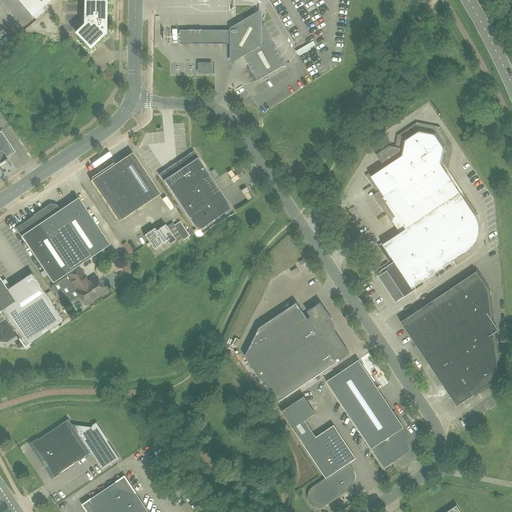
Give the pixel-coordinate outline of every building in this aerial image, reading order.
[(51,0),(17,0),(32,16),(51,0)] [(84,0),(84,14),(85,14),(85,24),(76,33),(90,47),(104,34),(101,30),(104,27),(104,15),(104,0),(84,0)] [(230,52),(241,58),(244,56),(258,80),(285,65),(271,40),(272,40),(261,21),(258,27),(248,22),(243,31),(235,26),(230,28),(230,24),(233,24),(233,19),(230,19),(230,15),(221,15),(221,24),(221,52),(230,52)] [(398,218),(455,179),(445,165),(447,158),(449,148),(438,131),(418,127),(401,138),(399,148),(389,146),(376,155),(385,168),(371,177),(380,191),(374,195),(392,222),(398,218)] [(0,163),(3,162),(7,159),(6,158),(14,152),(1,132),(0,131),(0,163)] [(231,208),(193,152),(159,175),(197,231),(231,208)] [(132,153),(90,181),(118,222),(160,194),(132,153)] [(456,266),(471,256),(468,252),(473,248),(477,242),(479,235),(479,229),(478,222),(475,216),(478,214),(455,179),(398,218),(406,230),(383,245),(394,262),(379,272),(399,301),(424,285),(422,283),(453,262),(456,266)] [(50,205),(15,228),(52,283),(109,245),(78,198),(59,211),(56,206),(50,205)] [(179,222),(174,226),(183,240),(189,236),(179,222)] [(177,244),(183,240),(174,226),(168,230),(165,225),(155,231),(154,229),(144,235),(154,249),(167,241),(169,244),(175,240),(177,244)] [(80,297),(85,305),(87,304),(89,305),(93,302),(93,300),(105,292),(95,277),(81,286),(77,279),(84,274),(79,268),(64,278),(50,288),(64,308),(80,297)] [(297,268),(291,272),(294,276),(300,272),(297,268)] [(499,378),(493,328),(488,289),(476,272),(401,322),(457,407),(499,378)] [(0,311),(1,311),(24,347),(30,342),(31,343),(64,321),(32,273),(10,287),(5,279),(1,282),(0,279),(0,311)] [(259,328),(245,357),(276,404),(337,363),(335,360),(339,358),(340,361),(350,354),(328,322),(331,319),(327,312),(323,315),(319,308),(309,314),(311,317),(308,319),(297,303),(259,328)] [(384,468),(389,464),(408,451),(408,449),(405,443),(406,438),(409,436),(409,435),(406,437),(402,429),(404,428),(359,361),(327,382),(384,468)] [(326,478),(313,487),(312,488),(311,489),(310,490),(309,491),(309,492),(308,493),(308,495),(308,496),(308,497),(308,498),(308,500),(309,501),(309,502),(310,503),(312,505),(314,507),(317,508),(320,508),(323,508),(325,506),(339,498),(347,492),(345,489),(352,484),(354,482),(355,481),(355,478),(356,476),(355,474),(354,472),(349,464),(356,459),(334,426),(316,437),(305,421),(316,414),(304,397),(282,412),(293,429),(304,446),(326,478)] [(92,427),(72,425),(69,419),(30,445),(53,478),(91,453),(102,469),(120,458),(97,424),(92,427)] [(148,511),(125,476),(82,505),(87,511),(148,511)]
